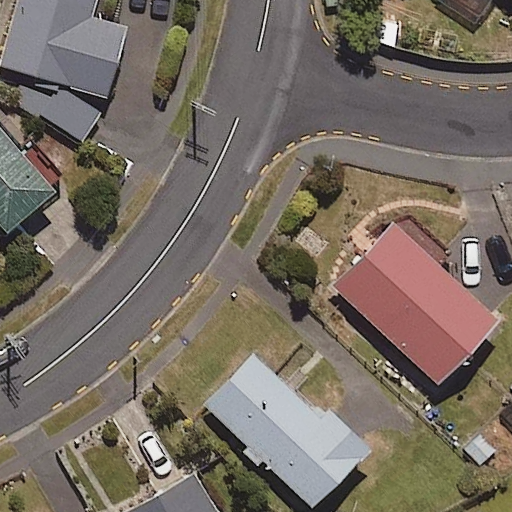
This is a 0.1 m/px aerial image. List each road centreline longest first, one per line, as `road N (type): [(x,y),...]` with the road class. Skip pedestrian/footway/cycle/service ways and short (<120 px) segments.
road 1 (residential): [(254,76),(195,208),(142,283),(64,358),(0,394)]
road 2 (residential): [(254,76),(388,110),(511,114)]
